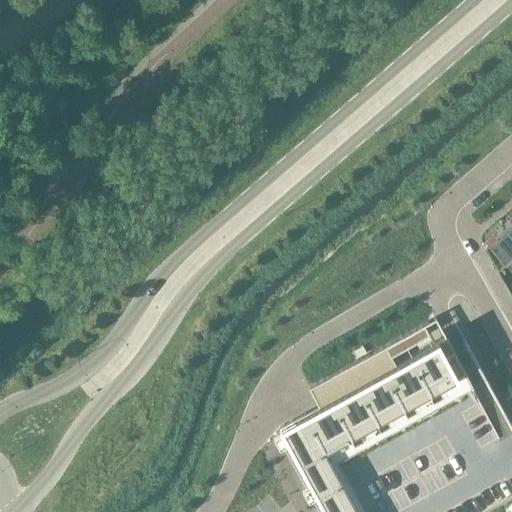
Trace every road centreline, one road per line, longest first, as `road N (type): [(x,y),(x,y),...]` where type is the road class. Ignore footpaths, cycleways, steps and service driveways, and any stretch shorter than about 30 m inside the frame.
road 1 (secondary): [(13,511),(205,277),(511,10)]
road 2 (secondary): [(477,0),(163,274),(96,363),(0,414)]
road 3 (residential): [(511,355),(444,219),(451,202),(511,149)]
